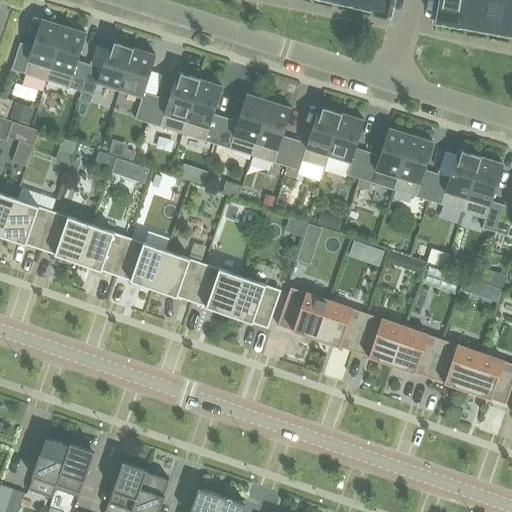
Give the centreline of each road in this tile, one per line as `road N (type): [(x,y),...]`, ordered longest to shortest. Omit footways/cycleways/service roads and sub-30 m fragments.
road 1 (tertiary): [(511,508),(0,330)]
road 2 (residential): [(118,0),(386,83)]
road 3 (residential): [(386,83),(511,122)]
